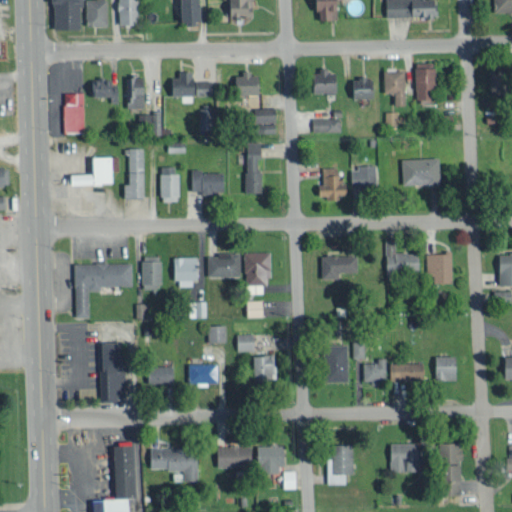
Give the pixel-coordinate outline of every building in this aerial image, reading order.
[(53,0),(54,26),(83,26),(83,0),(53,0)] [(108,23),(107,0),(85,0),(86,24),(108,23)] [(119,0),(120,21),(139,21),(138,0),(119,0)] [(202,0),(183,0),(184,20),(203,20),(202,0)] [(229,0),(229,13),(253,13),(253,0),(229,0)] [(315,0),(317,18),(339,17),(338,0),(315,0)] [(438,0),(384,0),(385,14),(439,13),(438,0)] [(511,0),(493,0),(494,11),(511,10),(511,0)] [(437,62),(417,61),(416,100),(436,101),(437,62)] [(510,67),(489,68),(489,93),(511,93),(510,67)] [(193,69),(180,68),(180,75),(172,75),(172,93),(211,94),(212,79),(193,79),(193,69)] [(337,90),(338,69),(315,68),(314,89),(337,90)] [(406,69),(385,69),(385,90),(394,90),(394,103),(406,103),(406,69)] [(261,73),(251,73),(251,71),(236,70),(235,92),(260,92),(261,73)] [(145,105),(145,74),(126,74),(125,105),(145,105)] [(113,76),(91,77),(91,94),(113,93),(113,76)] [(374,76),(351,77),(351,96),(375,95),(374,76)] [(83,91),(63,91),(63,130),(83,130),(83,91)] [(213,127),(213,106),(199,106),(199,127),(213,127)] [(385,123),(397,123),(397,109),(384,110),(385,123)] [(140,122),(146,120),(151,132),(160,129),(153,110),(138,115),(140,122)] [(313,129),(340,130),(341,115),(314,115),(313,129)] [(262,190),(262,141),(246,141),(246,190),(262,190)] [(144,145),(128,145),(127,181),(123,181),(123,195),(143,195),(144,145)] [(114,181),(113,153),(94,154),(94,171),(73,171),(74,182),(114,181)] [(402,156),(403,184),(441,182),(440,155),(402,156)] [(0,184),(9,184),(9,164),(0,163),(0,184)] [(160,197),(179,197),(178,164),(160,164),(160,197)] [(322,165),(323,182),(318,182),(318,193),(327,193),(328,197),(340,196),(340,192),(348,192),(348,181),(340,181),(339,164),(322,165)] [(351,165),(352,189),(377,188),(376,164),(351,165)] [(225,189),(225,168),(190,169),(190,190),(225,189)] [(385,239),(385,272),(420,271),(420,250),(395,250),(395,238),(385,239)] [(270,250),(246,249),(245,291),(265,291),(265,275),(270,275),(270,250)] [(511,282),(511,249),(499,250),(499,283),(511,282)] [(206,252),(207,274),(241,273),(240,251),(206,252)] [(427,251),(428,280),(453,280),(452,251),(427,251)] [(142,285),(161,285),(160,253),(141,254),(142,285)] [(339,276),(340,269),(357,269),(358,253),(323,253),(322,276),(339,276)] [(196,254),(173,255),(174,284),(197,284),(196,254)] [(75,315),(90,314),(89,288),(100,287),(100,284),(132,283),(131,260),(74,261),(75,315)] [(248,315),(264,314),(263,297),(247,297),(248,315)] [(206,299),(195,299),(195,315),(206,315),(206,299)] [(146,301),(134,301),(135,316),(147,315),(146,301)] [(226,340),(226,323),(207,323),(208,340),(226,340)] [(254,331),(235,332),(236,348),(255,348),(254,331)] [(103,398),(127,398),(126,339),(102,340),(103,398)] [(364,356),(364,340),(352,339),(351,355),(364,356)] [(348,343),(329,342),(328,379),(348,379),(348,343)] [(275,352),(252,353),(253,379),(276,378),(275,352)] [(435,378),(458,377),(458,353),(434,354),(435,378)] [(377,360),(363,361),(364,380),(377,380),(377,378),(387,378),(386,356),(377,356),(377,360)] [(425,361),(391,360),(391,379),(425,379),(425,361)] [(217,361),(186,362),(187,381),(218,380),(217,361)] [(146,383),(173,384),(174,364),(147,363),(146,383)] [(421,441),(390,440),(390,468),(421,469),(421,441)] [(441,441),(442,477),(463,477),(463,440),(441,441)] [(130,511),(130,495),(136,495),(134,441),(114,442),(116,497),(93,497),(93,511),(130,511)] [(329,482),(346,481),(346,471),(354,471),(353,442),(328,442),(329,482)] [(283,470),(284,443),(257,443),(257,469),(283,470)] [(252,465),(252,444),(217,444),(217,465),(252,465)] [(183,478),(198,479),(198,446),(149,445),(148,467),(183,467),(183,478)] [(284,486),(297,486),(296,468),(284,469),(284,486)]
